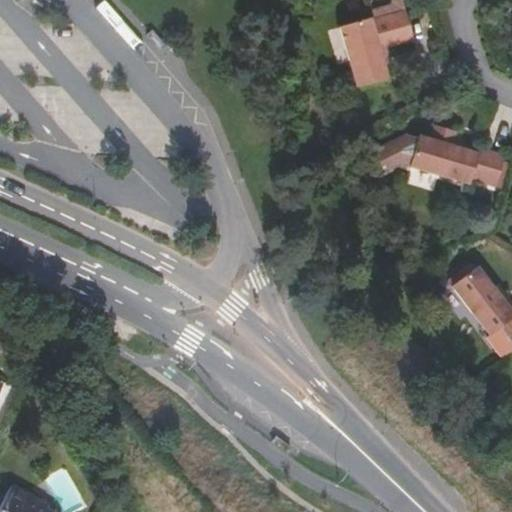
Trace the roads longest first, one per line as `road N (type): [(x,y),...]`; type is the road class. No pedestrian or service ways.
road 1 (secondary): [(130,310),(385,476)]
road 2 (unclassified): [(240,221),(101,37),(62,0)]
road 3 (secondary): [(213,291),(0,186)]
road 4 (unclassified): [(297,367),(240,221)]
road 5 (secondary): [(0,245),(130,310)]
road 6 (secondary): [(385,476),(297,367)]
